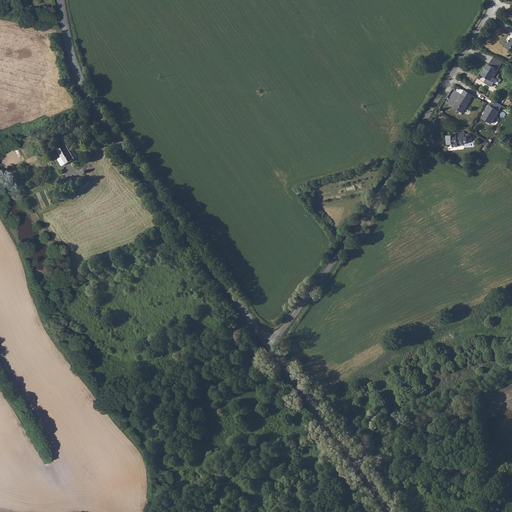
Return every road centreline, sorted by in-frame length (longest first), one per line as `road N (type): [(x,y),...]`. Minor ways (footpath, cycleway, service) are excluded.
road 1 (unclassified): [(494,3),(368,214),(267,342)]
road 2 (tertiary): [(60,0),(91,101),(267,342)]
road 3 (tertiary): [(267,342),(392,511)]
road 4 (track): [(350,455),(511,480)]
